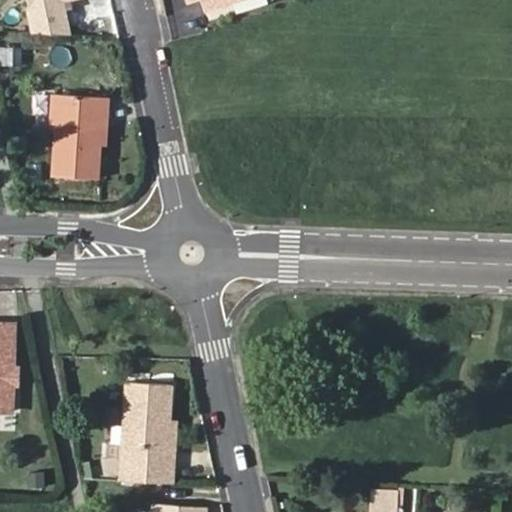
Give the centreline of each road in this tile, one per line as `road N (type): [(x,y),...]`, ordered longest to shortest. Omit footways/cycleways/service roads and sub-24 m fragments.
road 1 (residential): [(511,262),(188,253)]
road 2 (residential): [(188,253),(249,511)]
road 3 (residential): [(136,0),(188,253)]
road 4 (residential): [(0,264),(63,271),(155,265),(188,253)]
road 5 (residential): [(188,253),(72,228),(0,226)]
